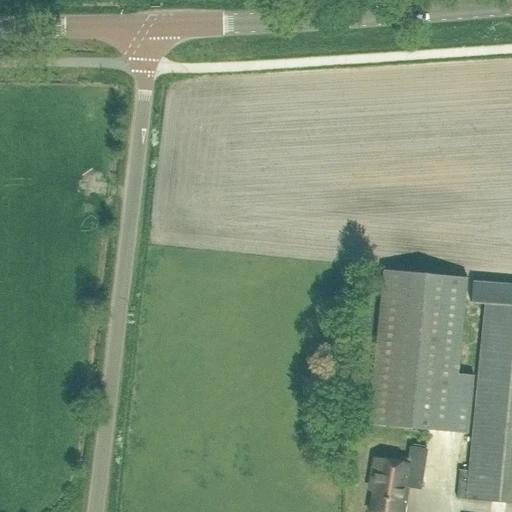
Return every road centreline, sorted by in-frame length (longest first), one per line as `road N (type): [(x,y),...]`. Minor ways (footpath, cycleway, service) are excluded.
road 1 (unclassified): [(95,511),(152,26)]
road 2 (secondary): [(152,26),(511,2)]
road 3 (secondary): [(0,28),(152,26)]
